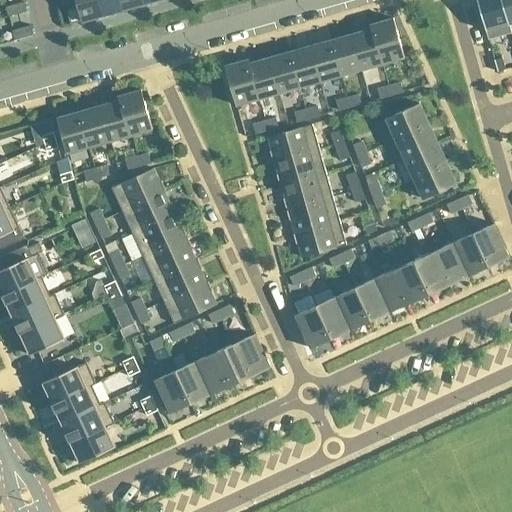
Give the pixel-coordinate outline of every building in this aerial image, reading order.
[(70,24),(102,15),(98,0),(74,0),(76,6),(65,9),(70,24)] [(98,0),(102,15),(123,9),(120,0),(98,0)] [(120,0),(123,9),(144,3),(143,0),(120,0)] [(511,33),(508,24),(501,0),(476,0),(488,40),(511,33)] [(511,0),(501,0),(508,24),(511,22),(511,0)] [(26,12),(23,2),(4,7),(7,17),(26,12)] [(393,18),(371,24),(382,64),(404,58),(393,18)] [(382,64),(371,24),(370,25),(371,29),(351,34),(361,70),(382,64)] [(32,35),(30,25),(11,30),(14,40),(32,35)] [(361,70),(351,34),(330,40),(340,76),(361,70)] [(340,76),(330,40),(309,46),(320,82),(340,76)] [(320,82),(309,46),(289,52),(299,88),(320,82)] [(299,88),(289,52),(268,58),(278,93),(299,88)] [(278,93),(268,58),(248,63),(247,60),(246,60),(257,99),(278,93)] [(497,72),(505,70),(502,58),(494,60),(497,72)] [(257,99),(246,60),(224,66),(235,106),(257,99)] [(400,82),(388,86),(391,95),(403,92),(400,82)] [(391,95),(388,86),(377,89),(379,99),(391,95)] [(141,90),(119,96),(130,136),(152,129),(141,92),(141,90)] [(358,94),(347,98),(349,107),(361,104),(358,94)] [(130,136),(119,96),(118,96),(119,100),(99,106),(109,141),(130,136)] [(349,107),(347,98),(335,101),(338,111),(349,107)] [(395,139),(428,124),(419,103),(385,119),(395,139)] [(109,141),(99,106),(78,112),(88,147),(109,141)] [(317,106),(305,110),(308,119),(320,116),(317,106)] [(308,119),(305,110),(294,113),(296,122),(308,119)] [(88,147),(78,112),(56,118),(66,153),(88,147)] [(275,118),(263,121),(266,131),(278,127),(275,118)] [(266,131),(263,121),(252,124),(255,134),(266,131)] [(269,151),(269,153),(271,152),(273,159),(271,159),(272,161),(274,160),(274,162),(319,149),(312,124),(267,137),(271,151),(269,151)] [(404,159),(437,143),(428,124),(395,139),(404,159)] [(339,130),(330,134),(334,145),(344,141),(339,130)] [(41,136),(44,144),(55,140),(53,133),(41,136)] [(57,148),(55,140),(44,144),(46,151),(57,148)] [(349,157),(344,141),(334,145),(340,161),(349,157)] [(362,141),(353,145),(357,156),(366,152),(362,141)] [(446,163),(437,143),(404,159),(413,178),(446,163)] [(325,173),(319,149),(274,162),(278,174),(276,175),(276,177),(278,176),(280,182),(278,183),(278,185),(280,184),(281,185),(325,173)] [(370,164),(366,152),(357,156),(361,167),(370,164)] [(150,163),(148,153),(136,157),(139,166),(150,163)] [(139,166),(136,157),(124,160),(127,169),(139,166)] [(456,184),(446,163),(413,178),(422,199),(456,184)] [(109,175),(106,165),(94,169),(97,178),(109,175)] [(159,183),(161,182),(161,181),(159,182),(153,168),(111,188),(122,211),(164,192),(163,191),(165,190),(164,188),(162,189),(159,183)] [(97,178),(94,169),(83,172),(86,181),(97,178)] [(73,179),(71,172),(59,175),(62,183),(73,179)] [(355,172),(345,175),(351,191),(361,188),(355,172)] [(332,196),(325,173),(281,185),(284,198),(282,199),(283,200),(285,200),(287,206),(285,207),(285,208),(287,208),(288,209),(332,196)] [(377,182),(368,185),(372,197),(381,193),(377,182)] [(0,211),(9,207),(0,187),(0,211)] [(365,199),(361,188),(351,191),(355,202),(365,199)] [(175,212),(175,211),(173,211),(170,205),(172,205),(171,203),(169,204),(164,192),(122,211),(132,234),(174,214),(173,213),(175,212)] [(385,205),(381,193),(372,197),(376,208),(385,205)] [(472,204),(468,195),(457,200),(461,209),(472,204)] [(339,220),(332,196),(288,209),(288,210),(286,211),(286,213),(288,212),(290,218),(288,219),(289,221),(291,220),(294,233),(339,220)] [(461,209),(457,200),(446,205),(450,214),(461,209)] [(23,239),(9,207),(0,211),(0,248),(0,249),(23,239)] [(104,219),(99,209),(90,213),(95,224),(104,219)] [(433,222),(429,213),(418,218),(422,227),(433,222)] [(186,234),(185,233),(183,234),(180,228),(182,227),(181,225),(179,226),(174,214),(132,234),(142,256),(184,237),(184,235),(186,234)] [(422,227),(418,218),(407,223),(411,232),(422,227)] [(111,235),(104,219),(95,224),(102,239),(111,235)] [(376,231),(372,219),(363,223),(367,234),(376,231)] [(84,220),(71,226),(75,234),(88,228),(84,220)] [(346,245),(339,220),(294,233),(295,234),(293,235),(293,236),(295,236),(297,242),(295,243),(295,244),(297,244),(301,257),(346,245)] [(493,223),(472,233),(488,267),(508,257),(493,223)] [(394,240),(390,231),(378,236),(383,245),(394,240)] [(488,267),(472,233),(453,242),(468,276),(488,267)] [(383,245),(378,236),(368,241),(372,250),(383,245)] [(191,246),(190,244),(188,245),(185,239),(187,238),(187,237),(185,238),(184,237),(142,256),(152,278),(194,259),(189,247),(191,246)] [(468,276),(453,242),(433,251),(448,285),(468,276)] [(8,266),(0,270),(0,293),(1,295),(41,276),(40,275),(36,277),(28,259),(32,257),(27,245),(3,256),(8,266)] [(92,262),(103,257),(100,249),(89,254),(92,262)] [(124,264),(117,249),(108,253),(115,268),(124,264)] [(355,258),(350,249),(339,254),(343,263),(355,258)] [(448,285),(433,251),(413,260),(429,294),(448,285)] [(343,263),(339,254),(329,259),(333,268),(343,263)] [(163,301),(205,281),(199,269),(201,268),(201,267),(199,268),(196,262),(198,261),(197,259),(195,260),(194,259),(152,278),(163,301)] [(429,294),(413,260),(394,269),(409,303),(429,294)] [(129,275),(124,264),(115,268),(120,279),(129,275)] [(315,276),(311,267),(300,272),(304,281),(315,276)] [(409,303),(394,269),(374,278),(390,312),(409,303)] [(304,281),(300,272),(289,277),(294,286),(304,281)] [(50,295),(41,276),(1,295),(10,315),(54,294),(54,293),(50,295)] [(390,312),(374,278),(354,287),(370,321),(390,312)] [(103,286),(107,294),(118,289),(114,281),(103,286)] [(212,291),(211,289),(209,290),(206,284),(208,283),(207,282),(205,282),(205,281),(163,301),(174,324),(216,305),(210,292),(212,291)] [(370,321),(354,287),(335,296),(350,330),(370,321)] [(121,296),(118,289),(107,294),(110,301),(121,296)] [(19,334),(63,314),(54,294),(10,315),(19,334)] [(350,330),(335,296),(315,305),(331,339),(350,330)] [(145,309),(140,298),(131,302),(136,313),(145,309)] [(234,314),(230,305),(219,310),(223,319),(234,314)] [(331,339),(315,305),(295,315),(310,349),(331,339)] [(150,320),(145,309),(136,313),(141,324),(150,320)] [(223,319),(219,310),(208,315),(212,324),(223,319)] [(64,315),(63,314),(19,334),(28,355),(64,338),(55,319),(64,315)] [(121,329),(119,330),(123,337),(137,330),(134,323),(121,329)] [(195,332),(190,323),(179,328),(183,337),(195,332)] [(183,337),(179,328),(169,333),(173,342),(183,337)] [(270,367),(254,333),(234,343),(249,377),(270,367)] [(164,346),(160,337),(149,342),(153,351),(164,346)] [(249,377),(234,343),(214,352),(230,386),(249,377)] [(230,386),(214,352),(195,361),(210,395),(230,386)] [(132,357),(121,362),(125,369),(136,364),(132,357)] [(210,395),(195,361),(175,370),(190,404),(210,395)] [(51,403),(95,383),(86,362),(41,382),(51,403)] [(139,372),(136,364),(125,369),(128,377),(139,372)] [(190,404),(175,370),(154,380),(170,413),(190,404)] [(96,384),(95,383),(51,403),(60,423),(104,402),(100,404),(91,386),(96,384)] [(154,403),(150,396),(139,401),(143,409),(154,403)] [(69,443),(113,422),(104,402),(60,423),(69,443)] [(157,411),(154,403),(143,409),(146,416),(157,411)] [(114,423),(113,422),(69,443),(78,463),(114,447),(105,427),(114,423)]
